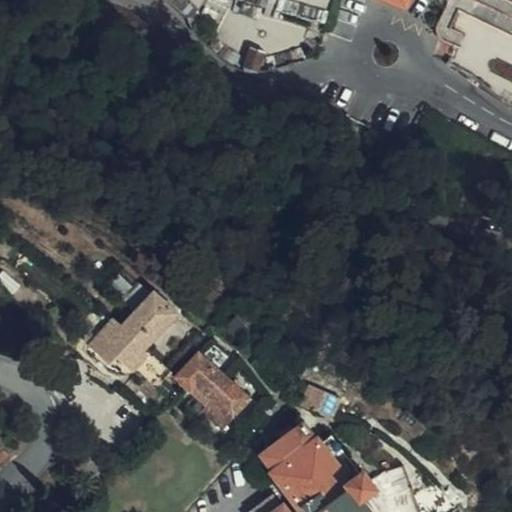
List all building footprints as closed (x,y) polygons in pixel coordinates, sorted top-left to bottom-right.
[(238,66),(258,72),(264,54),(245,46),(238,66)] [(108,288),(128,307),(143,291),(123,272),(108,288)] [(143,291),(128,307),(134,313),(149,297),(143,291)] [(149,297),(134,313),(98,352),(110,362),(116,356),(127,366),(176,314),(153,292),(149,297)] [(249,397),(199,352),(175,378),(189,391),(196,384),(217,403),(212,408),(220,417),(225,412),(231,416),(249,397)] [(327,420),(321,392),(308,387),(298,409),(327,420)] [(327,420),(332,422),(340,401),(321,392),(327,420)] [(367,511),(356,498),(370,487),(357,468),(352,472),(349,467),(339,474),(312,438),(301,423),(260,454),(296,507),(290,511),(286,511),(281,504),(276,508),(269,499),(251,511),(250,511),(367,511)] [(322,430),(312,438),(339,474),(349,467),(322,430)] [(413,511),(401,465),(375,473),(386,511),(413,511)]
